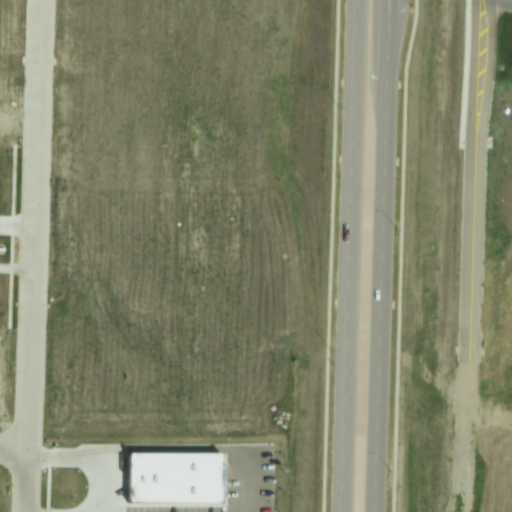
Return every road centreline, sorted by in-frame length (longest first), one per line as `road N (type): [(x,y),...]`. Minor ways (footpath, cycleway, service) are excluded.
road 1 (residential): [(40,0),(21,511)]
road 2 (primary): [(354,0),(337,511)]
road 3 (primary): [(372,511),(389,0)]
road 4 (track): [(469,368),(462,511)]
